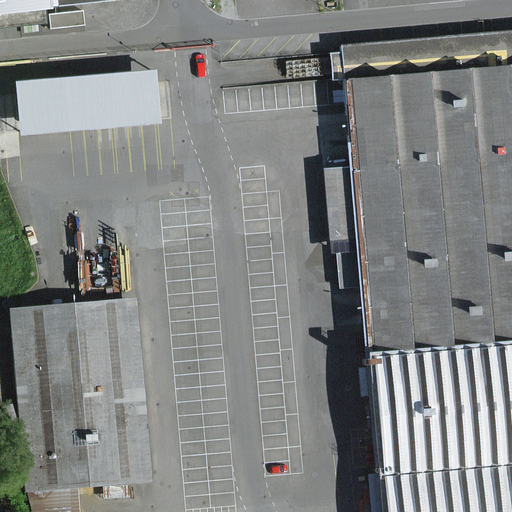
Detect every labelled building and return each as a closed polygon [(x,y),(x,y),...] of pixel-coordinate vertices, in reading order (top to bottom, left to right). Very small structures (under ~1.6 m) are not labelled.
[(0,0),(0,13),(125,1),(124,0),(0,0)] [(511,348),(511,55),(352,70),(377,360),(511,348)] [(156,69),(14,81),(18,133),(161,121),(156,69)] [(140,297),(19,310),(39,492),(160,479),(140,297)] [(511,511),(511,348),(377,360),(388,480),(390,511),(511,511)]
